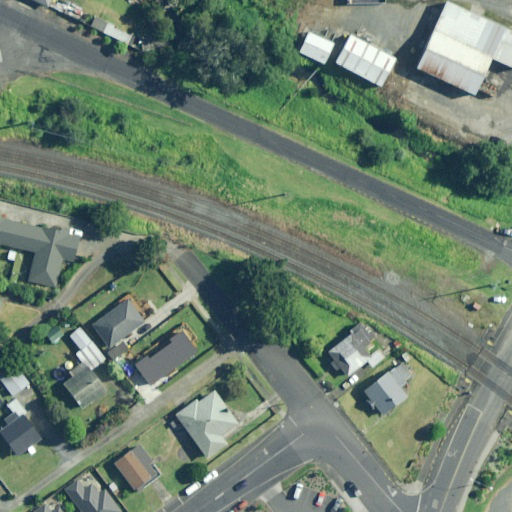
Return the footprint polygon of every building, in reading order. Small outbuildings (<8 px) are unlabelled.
[(504,27),(444,0),(443,0),(413,69),(472,96),(504,27)] [(332,43),(304,30),(293,52),(322,65),(332,43)] [(394,55),(348,32),(333,62),(379,85),(394,55)] [(80,235),(0,215),(0,246),(1,242),(36,251),(29,279),(58,286),(65,258),(73,260),(80,235)] [(147,296),(123,314),(149,350),(173,332),(147,296)] [(372,341),(360,326),(328,350),(347,375),(372,356),(365,346),(372,341)] [(401,362),(364,388),(382,414),(409,396),(400,384),(411,376),(401,362)] [(87,365),(63,383),(82,408),(106,390),(87,365)] [(29,383),(20,372),(3,385),(12,396),(29,383)] [(211,389),(175,414),(208,459),(228,445),(220,434),(236,423),(211,389)] [(126,416),(109,395),(90,410),(89,408),(62,429),(81,452),(126,416)] [(25,413),(0,429),(0,431),(17,456),(43,438),(25,413)] [(133,448),(114,462),(135,490),(154,476),(133,448)] [(184,483),(179,476),(167,484),(172,492),(184,483)] [(84,491),(76,480),(63,490),(79,511),(120,511),(104,490),(98,494),(91,485),(84,491)]
